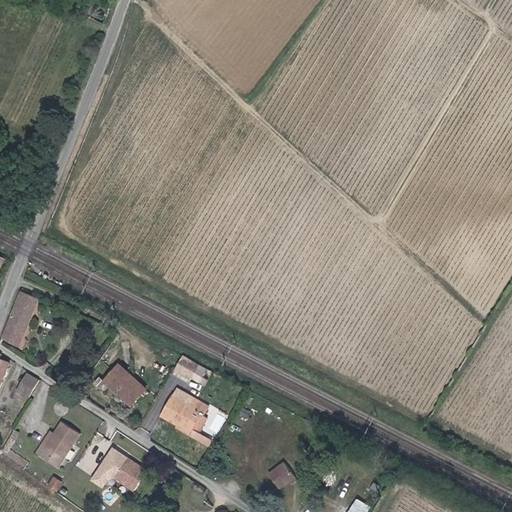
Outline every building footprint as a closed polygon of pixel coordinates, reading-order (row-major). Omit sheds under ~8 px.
[(39,298),(22,291),(4,338),(20,345),(39,298)] [(0,355),(0,394),(13,361),(0,355)] [(189,379),(197,365),(183,357),(175,371),(189,379)] [(146,391),(119,367),(104,383),(132,407),(146,391)] [(29,371),(17,389),(29,397),(41,378),(29,371)] [(190,406),(174,396),(162,417),(177,426),(190,433),(201,414),(204,415),(208,408),(193,400),(190,406)] [(82,431),(64,421),(58,432),(44,456),(62,466),(82,431)] [(190,433),(177,426),(175,429),(188,436),(190,433)] [(58,432),(53,430),(40,453),(44,456),(58,432)] [(152,470),(130,456),(118,476),(139,489),(152,470)] [(297,476),(288,463),(274,473),(282,486),(292,479),(297,476)] [(67,481),(58,476),(54,483),(64,488),(67,481)] [(348,511),(368,511),(373,506),(357,497),(348,511)]
